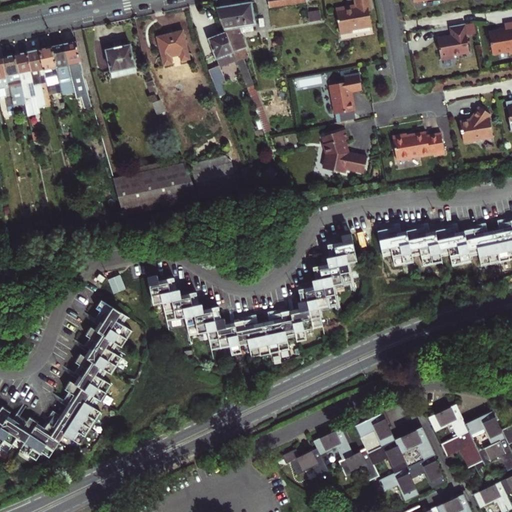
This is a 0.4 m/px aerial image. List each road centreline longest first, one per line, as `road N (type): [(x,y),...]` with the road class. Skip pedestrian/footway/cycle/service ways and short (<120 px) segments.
road 1 (residential): [(511,188),(326,216),(273,281),(251,289),(175,253),(108,258),(76,279),(40,357),(24,370),(0,370)]
road 2 (tertiary): [(511,299),(389,337),(22,511)]
road 3 (tertiary): [(54,511),(387,353),(511,312)]
road 4 (residential): [(383,390),(258,447),(219,489)]
road 5 (residential): [(424,502),(457,488),(422,421),(396,415),(383,390)]
road 6 (residential): [(126,0),(0,28)]
road 7 (residential): [(511,393),(383,390)]
